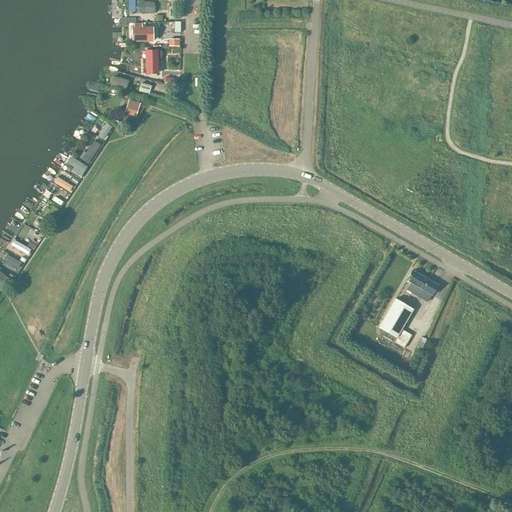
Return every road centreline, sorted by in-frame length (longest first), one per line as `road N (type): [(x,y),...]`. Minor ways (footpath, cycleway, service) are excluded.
road 1 (secondary): [(303,175),(232,170),(183,185),(143,211),(103,274),(85,363)]
road 2 (secondary): [(511,292),(303,175)]
road 3 (unclassified): [(315,0),(303,175)]
road 4 (secondary): [(53,511),(85,363)]
